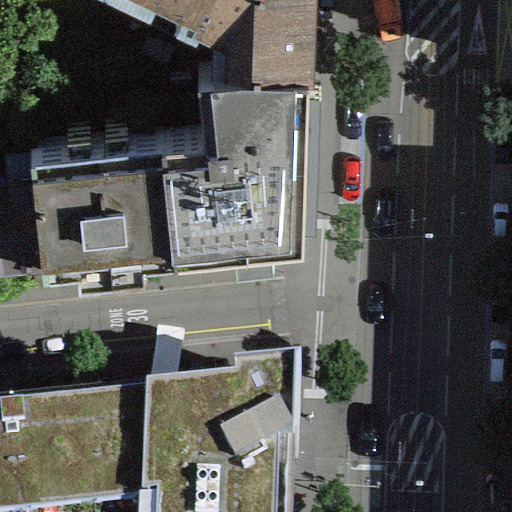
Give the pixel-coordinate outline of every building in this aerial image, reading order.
[(200,9),(230,23),(229,56),(244,55),(309,57),(311,0),(196,0),(194,6),(200,9)] [(198,60),(158,64),(164,123),(175,229),(177,240),(220,236),(235,234),(237,249),(274,245),(272,230),(303,227),(306,148),(318,147),(319,108),(307,109),(309,57),(244,55),(229,56),(214,58),(198,60)] [(144,244),(143,233),(175,229),(164,123),(33,137),(34,144),(44,243),(77,240),(78,251),(80,265),(84,265),(84,264),(141,258),(141,259),(145,258),(144,244)] [(34,144),(5,147),(8,171),(0,171),(0,258),(45,254),(44,243),(34,144)] [(293,511),(295,468),(293,468),(293,467),(295,467),(298,466),(301,387),(297,388),(237,394),(237,397),(84,413),(94,511),(293,511)] [(81,401),(0,409),(0,511),(94,511),(84,413),(82,413),(81,401)]
